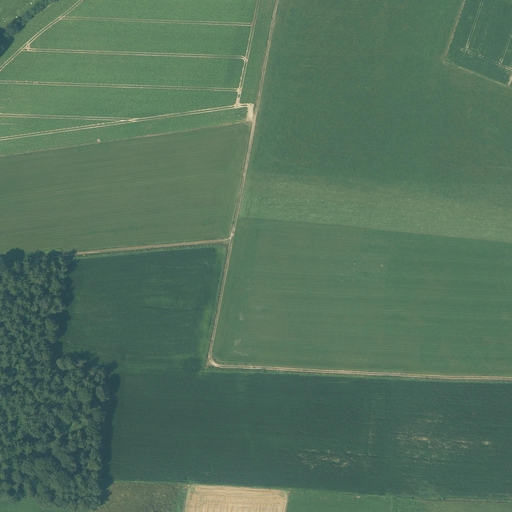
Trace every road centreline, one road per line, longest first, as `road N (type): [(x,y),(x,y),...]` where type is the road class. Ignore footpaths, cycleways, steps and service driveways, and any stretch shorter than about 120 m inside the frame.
road 1 (track): [(228,241),(213,364),(511,379)]
road 2 (track): [(0,266),(228,241)]
